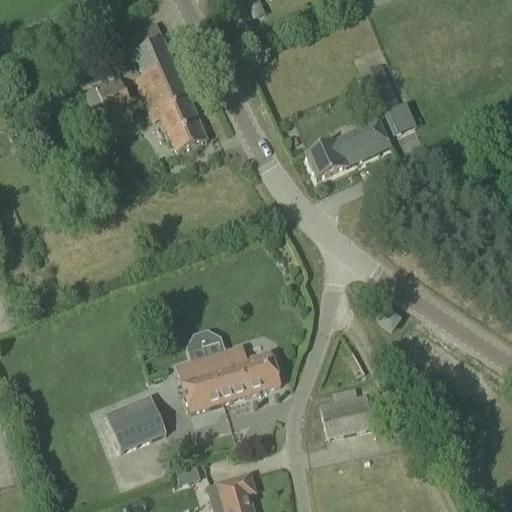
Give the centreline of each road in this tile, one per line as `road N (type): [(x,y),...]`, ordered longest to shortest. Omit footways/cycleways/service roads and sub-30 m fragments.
road 1 (unclassified): [(301,511),(292,423),(336,295),(326,237)]
road 2 (tertiary): [(326,237),(248,141),(181,0)]
road 3 (track): [(446,511),(336,295)]
road 4 (tertiary): [(511,371),(326,237)]
